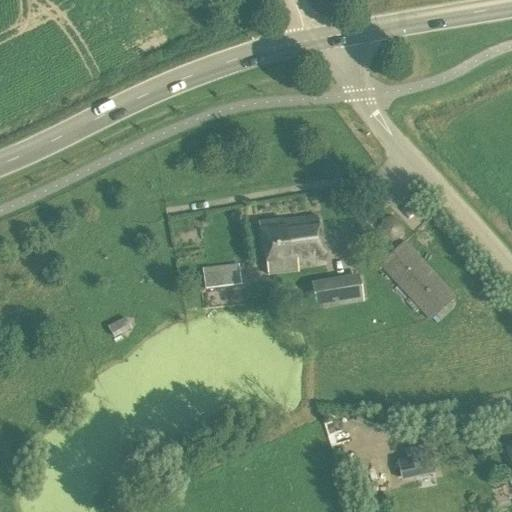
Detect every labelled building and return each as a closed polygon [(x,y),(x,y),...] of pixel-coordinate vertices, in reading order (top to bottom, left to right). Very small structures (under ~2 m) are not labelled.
[(267,276),(324,267),(316,217),(260,226),(267,276)] [(234,259),(242,255),(234,237),(227,241),(234,259)] [(440,322),(454,309),(448,303),(455,297),(404,241),(377,266),(429,322),(435,316),(440,322)] [(353,255),(337,263),(348,285),(364,278),(353,255)] [(247,280),(244,261),(231,263),(212,266),(215,285),(247,280)] [(344,291),(342,278),(310,283),(314,309),(338,306),(336,292),(344,291)] [(114,339),(131,329),(124,317),(107,327),(114,339)]
